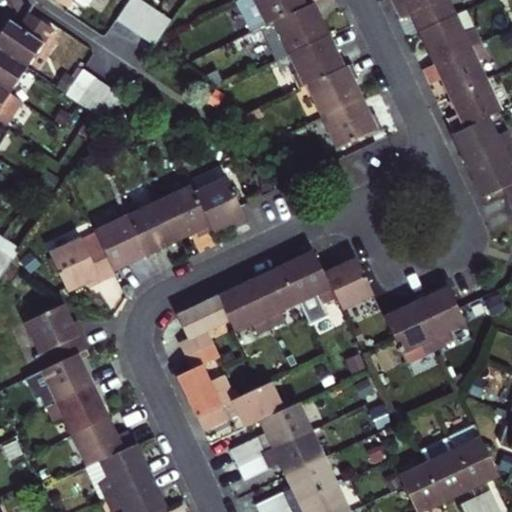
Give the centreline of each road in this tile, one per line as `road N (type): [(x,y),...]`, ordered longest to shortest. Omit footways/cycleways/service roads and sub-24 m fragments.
road 1 (residential): [(358,203),(165,293),(142,318),(145,362),(215,511)]
road 2 (residential): [(358,203),(393,261),(431,263),(456,236),(438,165)]
road 3 (residential): [(362,0),(438,165)]
